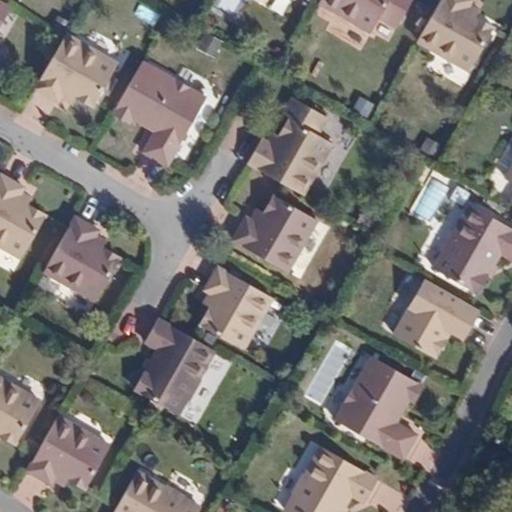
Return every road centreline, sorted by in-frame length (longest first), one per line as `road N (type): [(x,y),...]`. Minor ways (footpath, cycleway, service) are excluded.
road 1 (residential): [(0,128),(183,233)]
road 2 (residential): [(511,333),(413,511)]
